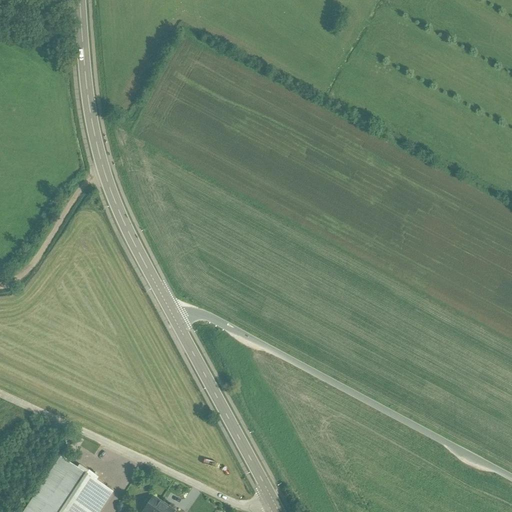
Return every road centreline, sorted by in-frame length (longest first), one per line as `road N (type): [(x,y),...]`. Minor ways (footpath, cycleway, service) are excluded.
road 1 (unclassified): [(511,479),(203,315),(175,323)]
road 2 (secondary): [(175,323),(98,154),(81,0)]
road 3 (unclassified): [(258,511),(0,395)]
road 4 (secondary): [(277,511),(175,323)]
road 5 (track): [(0,286),(32,265),(83,186),(105,176)]
